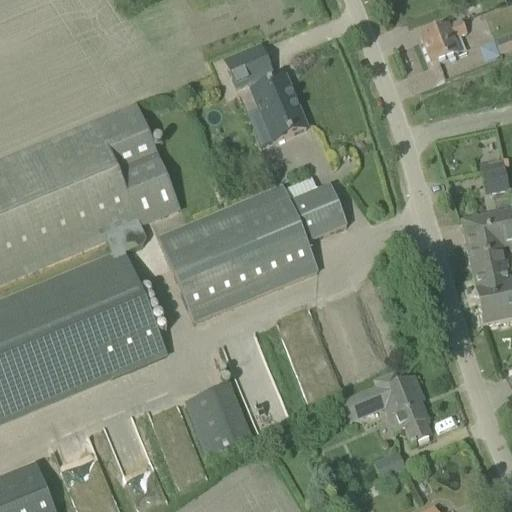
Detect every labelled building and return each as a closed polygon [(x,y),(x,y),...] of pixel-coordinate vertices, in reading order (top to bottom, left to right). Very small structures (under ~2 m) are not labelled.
[(451,43),(466,37),(460,23),(419,40),(431,69),(457,59),(451,43)] [(511,38),(492,47),(497,58),(511,52),(511,38)] [(260,51),(224,67),(235,92),(247,87),(250,95),(247,96),(269,148),(286,140),(305,133),(283,81),(270,87),(266,79),(270,77),(260,51)] [(138,229),(177,213),(135,111),(0,167),(0,286),(107,242),(115,261),(123,258),(141,250),(144,245),(138,229)] [(508,194),(503,171),(480,175),(485,199),(508,194)] [(156,244),(191,327),(316,275),(305,247),(345,230),(329,190),(288,207),(282,192),(156,244)] [(511,299),(503,258),(511,255),(511,213),(460,225),(476,298),(475,298),(476,300),(477,299),(483,330),(511,324),(511,299)] [(0,427),(165,359),(123,258),(115,261),(0,308),(0,427)] [(371,387),(373,393),(337,406),(347,428),(382,414),(391,439),(404,435),(410,450),(415,448),(414,445),(429,439),(423,425),(425,424),(417,405),(421,404),(413,383),(397,389),(393,378),(371,387)] [(183,407),(206,463),(250,445),(228,389),(183,407)] [(372,467),(379,485),(404,474),(397,457),(372,467)] [(0,486),(0,511),(65,511),(47,467),(0,486)]
